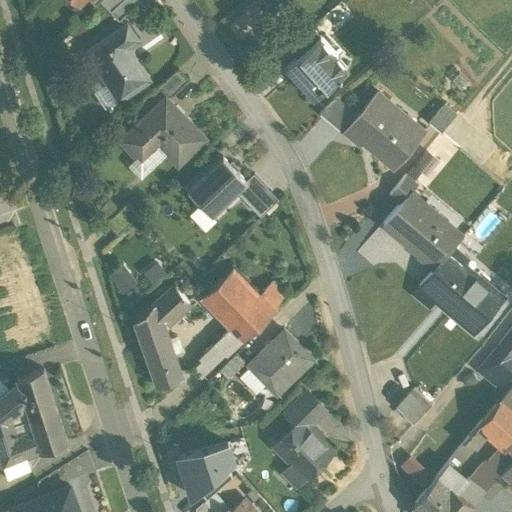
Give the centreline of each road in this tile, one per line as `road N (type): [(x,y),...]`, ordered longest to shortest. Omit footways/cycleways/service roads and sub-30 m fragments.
road 1 (residential): [(175,0),(282,157),(339,302),(378,479)]
road 2 (unclassified): [(142,511),(0,63)]
